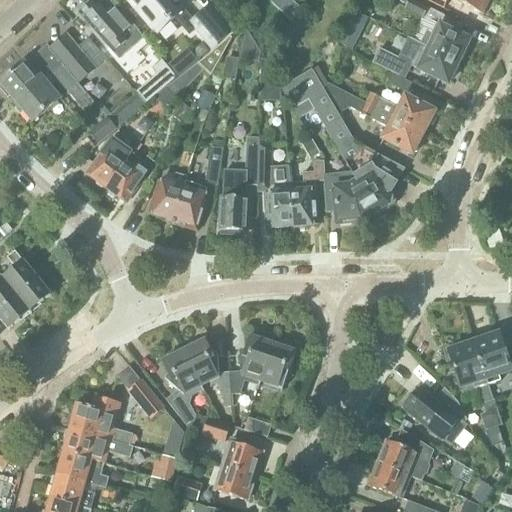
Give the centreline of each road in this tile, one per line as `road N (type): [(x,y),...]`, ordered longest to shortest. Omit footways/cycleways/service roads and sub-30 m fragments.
road 1 (residential): [(287,511),(332,377),(336,284)]
road 2 (residential): [(459,283),(459,189),(511,66)]
road 3 (residential): [(138,310),(99,246),(0,157)]
road 4 (residential): [(336,284),(239,288),(138,310)]
road 5 (residential): [(0,411),(138,310)]
road 6 (residential): [(459,283),(336,284)]
